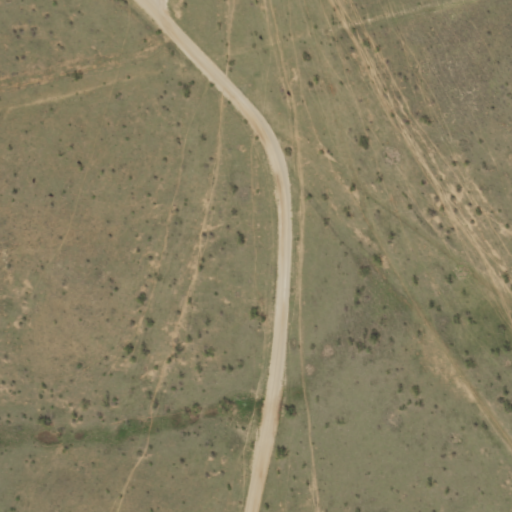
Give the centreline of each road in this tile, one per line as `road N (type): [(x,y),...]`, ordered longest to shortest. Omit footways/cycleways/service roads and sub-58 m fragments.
road 1 (residential): [(511,507),(86,0)]
road 2 (residential): [(238,185),(511,248)]
